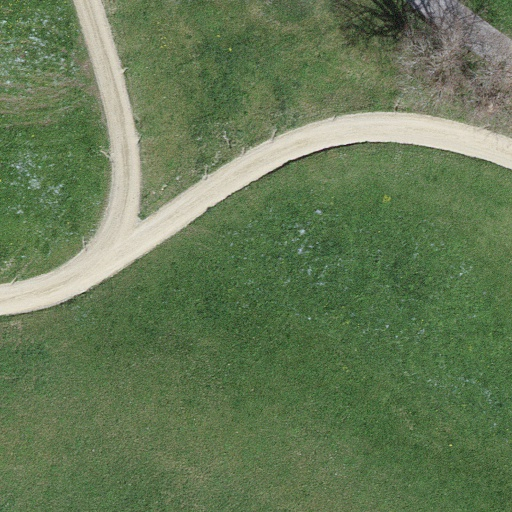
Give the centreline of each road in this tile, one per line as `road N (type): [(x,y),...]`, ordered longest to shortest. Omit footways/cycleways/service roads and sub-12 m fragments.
road 1 (track): [(100,266),(260,162),(352,128),(437,132),(511,155)]
road 2 (track): [(0,264),(100,266),(122,217),(122,119),(86,0)]
